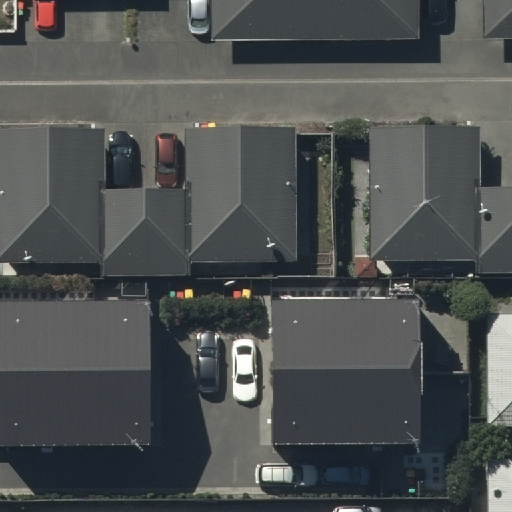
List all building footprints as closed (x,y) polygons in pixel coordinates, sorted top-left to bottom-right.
[(511,0),(213,0),(214,42),(418,42),(417,0),(484,0),(485,41),(511,40),(511,0)] [(482,136),(370,136),(370,273),(478,273),(478,283),(511,283),(511,198),(482,198),(482,136)] [(103,141),(0,140),(0,273),(100,274),(100,282),(192,282),(192,271),(297,271),(297,138),(188,138),(188,201),(103,201),(103,141)] [(419,311),(272,313),(273,387),(420,385),(419,311)] [(152,312),(0,313),(0,371),(0,388),(153,386),(152,312)] [(511,324),(487,324),(487,436),(511,435),(511,324)] [(420,385),(273,387),(273,456),(421,454),(420,385)] [(153,386),(0,388),(1,457),(154,455),(153,386)] [(511,511),(511,468),(487,468),(486,511),(511,511)]
